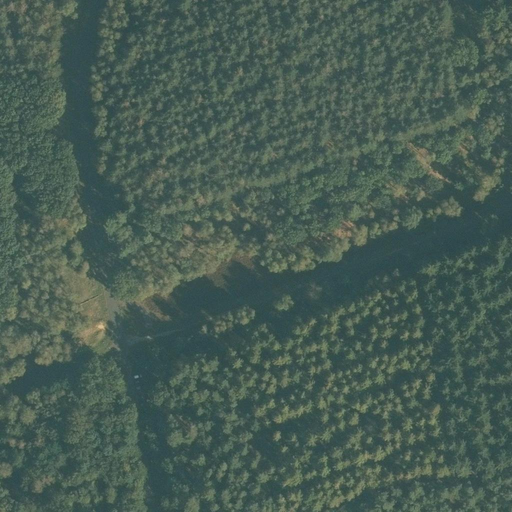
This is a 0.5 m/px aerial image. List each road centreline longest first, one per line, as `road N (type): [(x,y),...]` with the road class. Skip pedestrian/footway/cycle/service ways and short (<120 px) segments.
road 1 (track): [(511,204),(0,401)]
road 2 (track): [(96,0),(82,129),(151,511)]
